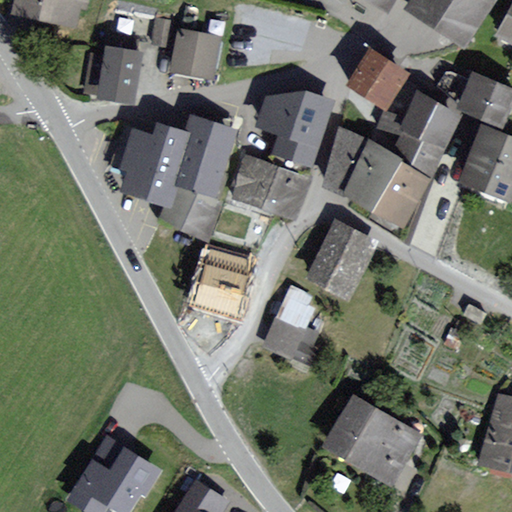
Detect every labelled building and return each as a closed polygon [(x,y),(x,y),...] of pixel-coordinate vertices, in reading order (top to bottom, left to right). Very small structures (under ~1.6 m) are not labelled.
[(86,0),(6,0),(3,17),(71,32),(75,12),(83,14),(86,0)] [(351,0),(379,18),(390,0),(351,0)] [(488,5),(482,0),(404,0),(395,12),(449,54),(488,5)] [(511,0),(491,37),(511,48),(511,0)] [(172,23),(158,20),(152,47),(166,50),(172,23)] [(207,81),(216,39),(174,30),(165,72),(207,81)] [(138,52),(97,46),(96,55),(87,53),(80,95),(88,96),(87,100),(129,107),(138,52)] [(399,75),(361,50),(338,86),(376,111),(399,75)] [(460,78),(446,72),(439,88),(453,94),(460,78)] [(511,96),(511,94),(466,74),(449,112),(476,124),(495,133),(511,96)] [(455,117),(410,94),(392,130),(396,131),(438,154),(455,117)] [(296,97),(271,102),(260,129),(276,135),(264,164),(309,181),(320,152),(311,149),(328,107),(296,97)] [(394,118),(382,112),(374,129),(386,135),(394,118)] [(232,132),(183,115),(177,134),(182,136),(164,186),(170,188),(208,201),(232,132)] [(142,135),(125,129),(110,171),(117,174),(110,192),(156,209),(162,211),(170,188),(164,186),(182,136),(177,134),(146,123),(142,135)] [(511,140),(495,133),(476,124),(450,183),(501,205),(511,181),(511,140)] [(391,232),(424,180),(382,157),(337,129),(321,187),(391,232)] [(424,180),(438,154),(396,131),(382,157),(424,180)] [(243,156),(226,199),(293,224),(309,181),(264,164),(243,156)] [(151,223),(203,241),(216,204),(208,201),(170,188),(162,211),(156,209),(151,223)] [(374,246),(330,223),(300,279),(344,302),(374,246)] [(202,248),(183,307),(238,325),(257,266),(202,248)] [(312,300),(289,288),(273,319),(302,332),(312,311),(307,309),(312,300)] [(483,317),(465,306),(458,318),(477,329),(483,317)] [(302,332),(273,319),(259,349),(306,371),(320,341),(302,332)] [(511,400),(493,395),(472,470),(511,481),(511,400)] [(346,397),(314,450),(385,493),(417,440),(346,397)] [(161,477),(104,439),(63,502),(78,511),(132,511),(139,501),(143,504),(161,477)] [(219,511),(226,501),(198,483),(179,511),(219,511)] [(503,511),(507,503),(493,498),(487,511),(503,511)]
